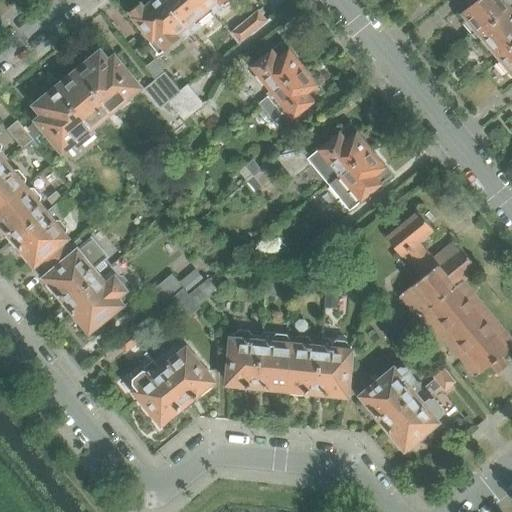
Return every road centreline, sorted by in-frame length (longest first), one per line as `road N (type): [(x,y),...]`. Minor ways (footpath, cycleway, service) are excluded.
road 1 (residential): [(391,511),(339,462),(218,452),(171,482),(141,486),(0,317)]
road 2 (residential): [(511,211),(339,0)]
